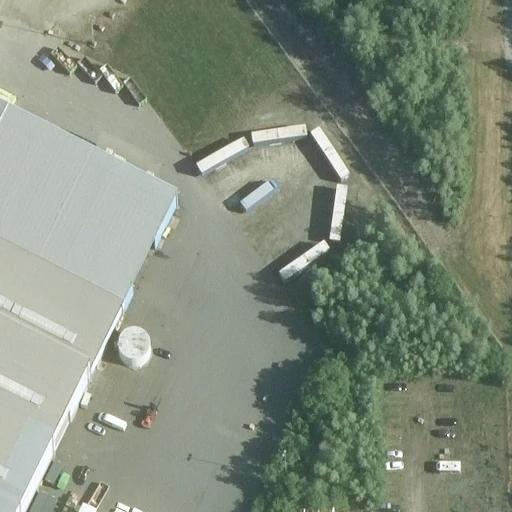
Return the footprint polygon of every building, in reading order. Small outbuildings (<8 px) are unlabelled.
[(0,0),(0,511),(31,511),(188,197),(0,101),(0,0)] [(275,218),(303,259),(383,204),(356,163),(275,218)] [(130,340),(122,363),(144,370),(151,347),(130,340)] [(259,410),(282,421),(292,400),(269,389),(259,410)] [(135,445),(142,422),(102,410),(95,432),(135,445)] [(268,419),(259,440),(276,447),(285,426),(268,419)] [(237,459),(254,467),(264,445),(247,438),(237,459)] [(237,487),(245,464),(214,454),(207,477),(237,487)]
